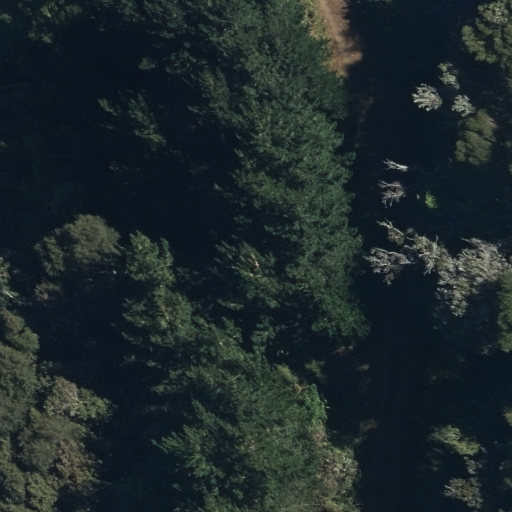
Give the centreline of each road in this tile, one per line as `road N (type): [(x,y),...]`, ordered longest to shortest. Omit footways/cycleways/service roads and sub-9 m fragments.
road 1 (track): [(327,511),(372,238),(364,0)]
road 2 (track): [(511,462),(465,435),(340,429),(293,511)]
